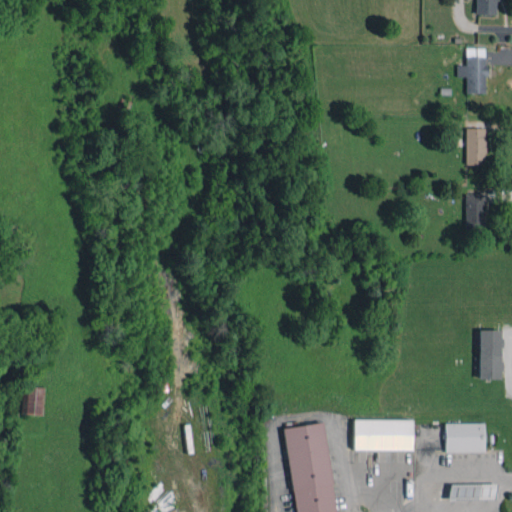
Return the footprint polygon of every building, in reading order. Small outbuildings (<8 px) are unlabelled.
[(496,14),(496,0),(474,0),(474,13),(496,14)] [(485,48),(465,47),(465,64),(456,64),(455,76),(465,76),(465,92),(485,93),(485,48)] [(485,127),(464,128),(465,164),(486,163),(485,127)] [(464,194),(465,228),(484,228),(483,193),(464,194)] [(499,329),(478,329),(477,378),(498,378),(499,329)] [(19,413),(42,414),(42,386),(20,386),(19,413)] [(352,449),(412,449),(412,419),(352,419),(352,449)] [(282,427),(294,511),(330,511),(335,511),(322,421),(282,427)] [(445,452),(484,451),(483,422),(444,423),(445,452)] [(448,483),(448,497),(494,499),(495,484),(448,483)]
